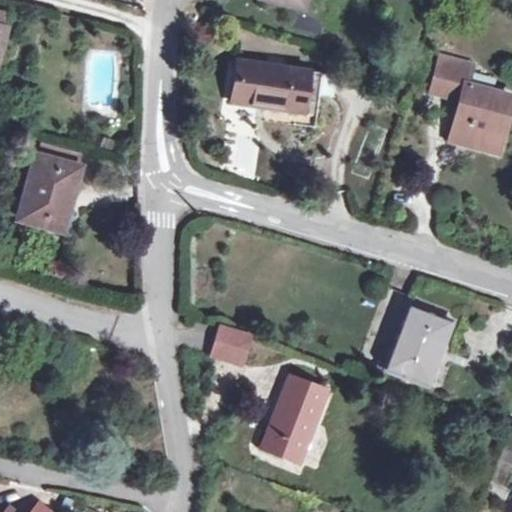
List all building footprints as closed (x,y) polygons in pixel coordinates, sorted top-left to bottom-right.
[(306,0),(271,0),(304,9),(306,0)] [(471,64),(440,57),(431,92),(461,100),(451,140),(481,148),(485,134),(501,138),(511,97),(466,84),(471,64)] [(308,72),(236,62),(230,102),(252,105),(252,102),(265,103),(265,107),(302,112),(305,92),(308,72)] [(308,71),(308,72),(305,92),(332,96),(335,75),(308,71)] [(498,152),(501,138),(485,134),(481,148),(498,152)] [(241,136),(234,166),(249,170),(256,139),(241,136)] [(34,155),(17,218),(63,230),(80,167),(34,155)] [(458,322),(406,303),(382,369),(426,385),(443,339),(451,342),(458,322)] [(245,341),(218,331),(209,357),(236,367),(245,341)] [(323,394),(288,380),(261,448),(295,461),(304,435),(307,436),(323,394)] [(511,443),(502,439),(494,459),(511,466),(511,443)]
